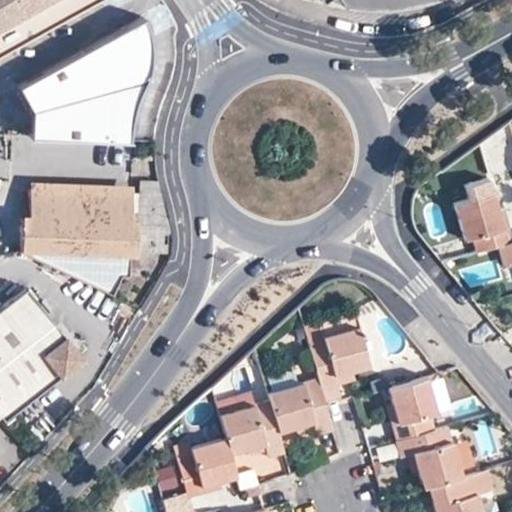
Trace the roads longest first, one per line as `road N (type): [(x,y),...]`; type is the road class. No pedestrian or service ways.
road 1 (secondary): [(172,350),(36,511)]
road 2 (secondary): [(193,168),(203,246),(172,350)]
road 3 (residential): [(408,275),(511,398)]
road 4 (secondary): [(172,350),(284,240)]
road 5 (secondary): [(469,58),(329,64)]
road 6 (unknown): [(0,70),(106,0)]
road 7 (secondary): [(378,143),(469,58)]
road 8 (secondary): [(193,168),(226,220),(284,240)]
